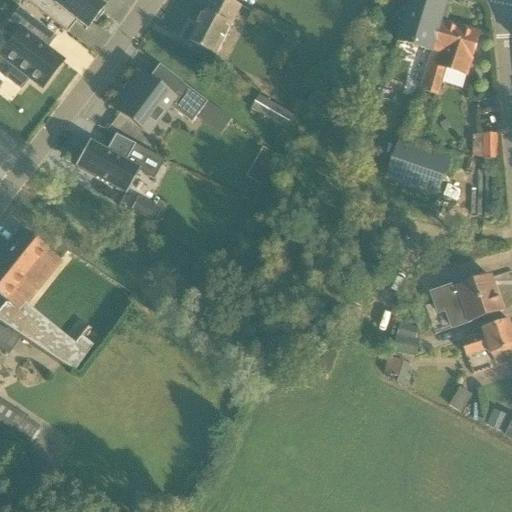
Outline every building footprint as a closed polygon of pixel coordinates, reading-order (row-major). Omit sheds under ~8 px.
[(76,23),(85,30),(86,31),(93,22),(95,24),(104,13),(101,11),(104,8),(93,0),(24,0),(67,34),(76,23)] [(189,44),(216,57),(242,7),(227,0),(212,0),(206,12),(189,44)] [(442,23),(443,23),(449,2),(441,0),(411,0),(398,43),(431,53),(433,53),(442,23)] [(480,34),(443,23),(442,23),(433,53),(431,53),(420,90),(439,96),(447,70),(467,76),(480,34)] [(28,80),(41,90),(63,63),(22,31),(0,58),(16,70),(7,81),(20,91),(28,80)] [(208,103),(207,103),(159,66),(148,80),(142,76),(117,110),(115,113),(147,136),(166,110),(168,108),(190,124),(192,126),(208,103)] [(294,118),(289,115),(260,97),(253,110),(276,124),(271,133),(279,139),(269,155),(279,162),(295,136),(293,135),(300,124),(293,120),(294,118)] [(292,112),(302,119),(310,106),(300,99),(292,112)] [(135,147),(135,146),(115,136),(106,152),(89,143),(88,143),(78,161),(75,167),(126,195),(139,171),(126,164),(133,151),(135,147)] [(484,136),(484,160),(498,160),(498,136),(484,136)] [(440,194),(447,172),(451,161),(398,144),(388,178),(440,194)] [(138,198),(131,211),(153,223),(161,210),(138,198)] [(0,258),(0,296),(6,302),(0,309),(0,322),(74,372),(94,348),(81,338),(70,351),(20,311),(59,263),(21,232),(0,258)] [(432,295),(439,315),(446,312),(453,330),(503,312),(491,279),(460,289),(458,286),(432,295)] [(511,350),(511,327),(510,323),(510,322),(483,331),(484,336),(462,344),(467,359),(490,351),(492,357),(511,350)] [(393,354),(417,359),(420,342),(397,337),(393,354)] [(0,366),(11,350),(0,342),(0,366)] [(398,378),(403,363),(389,359),(384,374),(398,378)] [(39,428),(18,414),(2,404),(0,407),(0,422),(30,442),(39,428)] [(493,411),(487,426),(502,432),(508,417),(493,411)] [(503,433),(511,438),(511,418),(503,433)]
